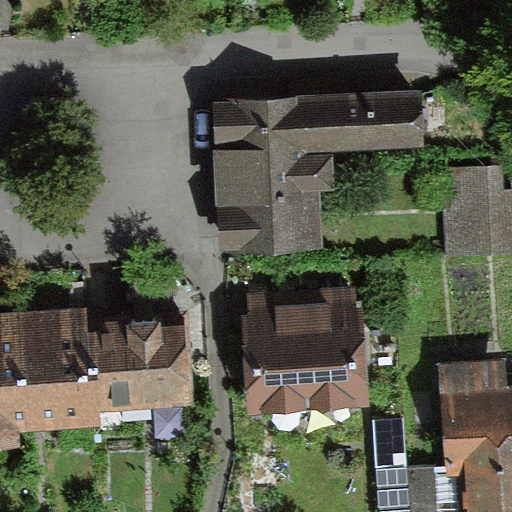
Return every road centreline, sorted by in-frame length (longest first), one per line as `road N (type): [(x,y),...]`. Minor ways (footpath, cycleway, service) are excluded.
road 1 (residential): [(511,93),(440,62),(144,74)]
road 2 (residential): [(0,229),(150,223)]
road 3 (residential): [(150,223),(144,74)]
road 4 (residential): [(144,74),(0,80)]
